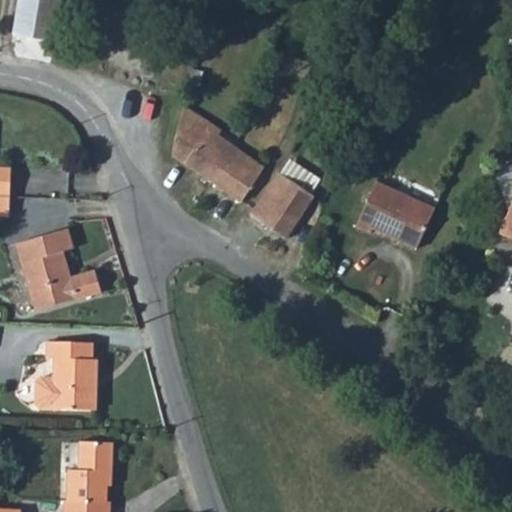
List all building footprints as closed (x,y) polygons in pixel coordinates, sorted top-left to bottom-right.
[(18,0),(15,29),(36,31),(39,0),(18,0)] [(39,0),(36,31),(57,33),(58,0),(39,0)] [(212,125),(175,99),(165,150),(201,175),(219,147),(206,136),(212,125)] [(256,174),(229,152),(219,147),(201,175),(236,199),(256,174)] [(0,178),(7,180),(11,153),(0,150),(0,178)] [(286,195),(292,185),(271,168),(263,179),(286,195)] [(511,168),(494,177),(505,208),(494,232),(511,240),(511,168)] [(415,242),(433,201),(368,173),(349,219),(367,227),(370,222),(415,242)] [(239,209),(265,228),(286,195),(263,179),(239,209)] [(306,197),(292,185),(286,195),(300,205),(306,197)] [(276,237),(300,205),(286,195),(265,228),(276,237)] [(61,250),(56,229),(4,243),(23,312),(91,295),(85,272),(60,278),(51,252),(61,250)] [(87,344),(42,340),(40,357),(48,359),(48,375),(34,374),(29,378),(27,401),(31,406),(86,411),(90,360),(85,358),(87,344)] [(105,447),(73,445),(70,473),(59,472),(58,504),(55,504),(54,511),(102,511),(103,509),(97,508),(99,492),(102,492),(105,447)] [(0,511),(19,511),(19,504),(0,503),(0,511)]
